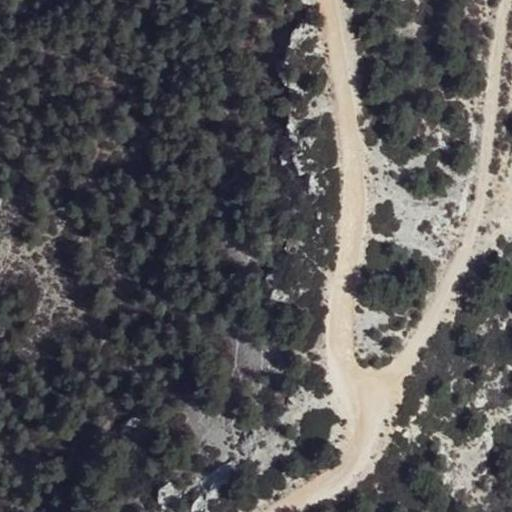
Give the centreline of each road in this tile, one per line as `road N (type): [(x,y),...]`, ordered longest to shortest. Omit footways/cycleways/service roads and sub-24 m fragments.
road 1 (track): [(278,0),(304,354),(333,413),(336,463),(249,511)]
road 2 (track): [(333,413),(433,307),(511,44)]
